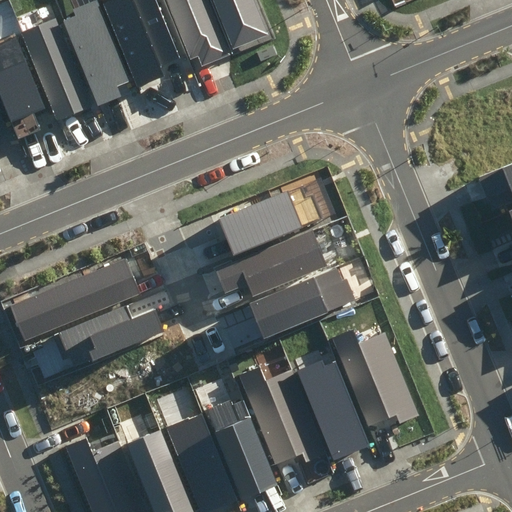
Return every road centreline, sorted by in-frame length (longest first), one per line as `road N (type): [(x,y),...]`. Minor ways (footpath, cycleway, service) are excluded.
road 1 (residential): [(361,85),(511,453)]
road 2 (residential): [(137,172),(361,85)]
road 3 (residential): [(137,172),(208,348)]
road 4 (residential): [(361,85),(511,21)]
road 5 (residential): [(367,511),(511,453)]
road 6 (residential): [(0,232),(137,172)]
